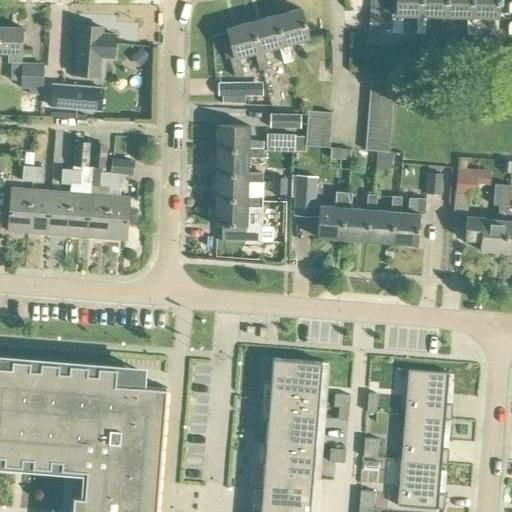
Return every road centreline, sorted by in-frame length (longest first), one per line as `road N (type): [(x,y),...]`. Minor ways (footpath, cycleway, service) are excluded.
road 1 (residential): [(495,325),(158,297)]
road 2 (residential): [(158,297),(172,0)]
road 3 (residential): [(483,511),(495,325)]
road 4 (residential): [(158,297),(0,283)]
